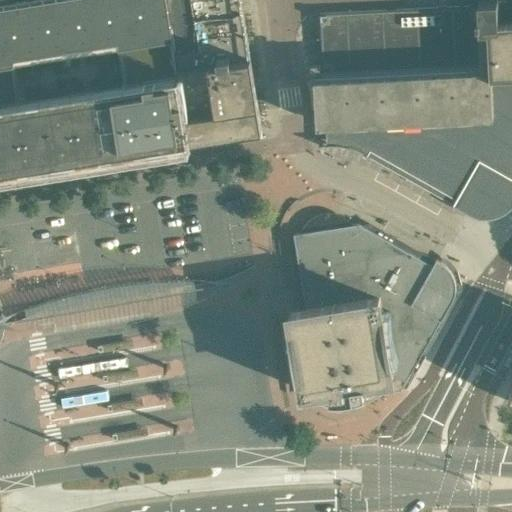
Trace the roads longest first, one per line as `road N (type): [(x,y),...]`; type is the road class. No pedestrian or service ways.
road 1 (primary): [(416,461),(185,459),(0,484)]
road 2 (residential): [(276,0),(295,142),(304,155),(502,269)]
road 3 (primary): [(173,511),(409,499)]
road 4 (residential): [(502,269),(416,461)]
road 5 (residential): [(454,462),(511,327)]
